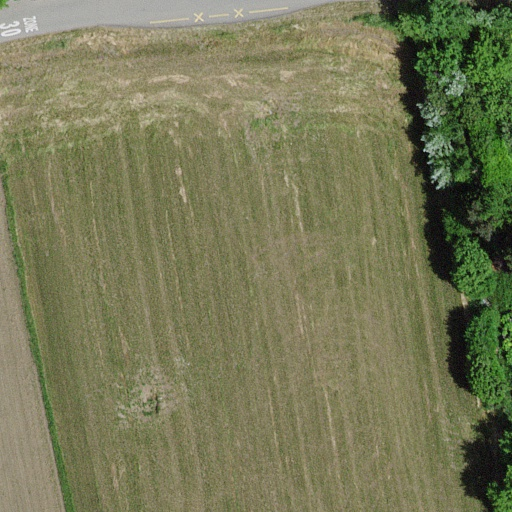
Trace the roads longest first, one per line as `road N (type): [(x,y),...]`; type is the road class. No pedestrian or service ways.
road 1 (unknown): [(99,511),(11,20)]
road 2 (residential): [(0,23),(145,0)]
